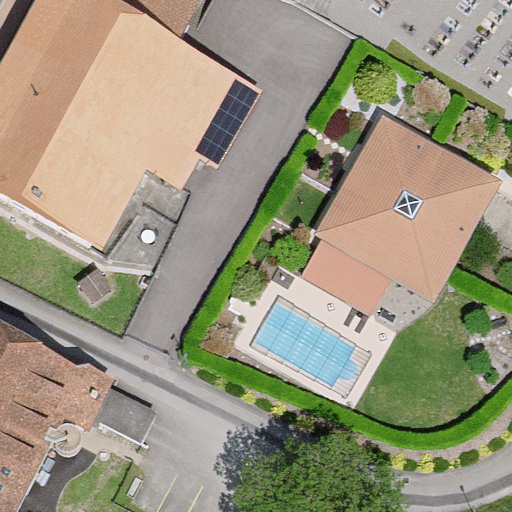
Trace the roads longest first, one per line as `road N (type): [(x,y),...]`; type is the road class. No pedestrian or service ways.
road 1 (residential): [(0,290),(282,449)]
road 2 (residential): [(282,449),(453,499),(511,440)]
